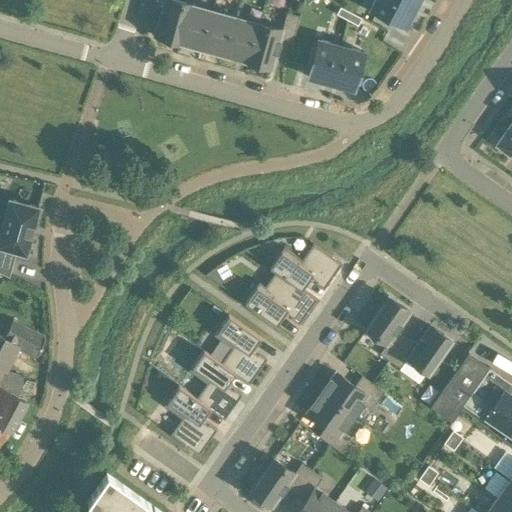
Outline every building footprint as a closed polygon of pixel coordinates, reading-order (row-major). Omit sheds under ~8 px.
[(173,0),(164,0),(154,36),(178,43),(189,4),(173,0)] [(402,0),(374,0),(370,9),(404,27),(415,6),(402,0)] [(189,4),(178,43),(201,49),(212,11),(189,4)] [(340,8),(336,15),(347,20),(351,13),(340,8)] [(212,11),(201,49),(225,56),(235,17),(212,11)] [(258,24),(248,62),(272,69),(279,41),(292,45),(299,16),(286,13),(282,31),(258,24)] [(351,13),(347,20),(358,26),(362,19),(351,13)] [(235,17),(225,56),(248,62),(258,24),(235,17)] [(318,40),(307,77),(330,83),(341,46),(318,40)] [(341,46),(330,83),(353,90),(363,53),(341,46)] [(511,125),(499,144),(510,151),(507,155),(511,158),(511,125)] [(26,253),(31,235),(33,227),(38,209),(39,207),(38,207),(37,207),(10,200),(10,199),(9,199),(8,201),(9,201),(0,231),(0,232),(0,273),(9,277),(16,251),(24,254),(26,254),(26,253)] [(323,289),(341,264),(313,244),(301,260),(284,247),(269,268),(275,272),(301,290),(302,289),(308,280),(310,278),(316,282),(315,283),(323,289)] [(220,279),(214,268),(204,275),(215,282),(220,279)] [(317,299),(302,289),(301,290),(275,272),(265,287),(259,282),(244,303),(276,325),(283,315),(285,313),(291,317),(290,318),(290,319),(298,325),(317,299)] [(390,361),(406,338),(396,331),(409,312),(388,297),(365,330),(386,344),(379,354),(390,361)] [(221,312),(214,306),(211,310),(218,316),(221,312)] [(234,374),(249,385),(267,359),(258,353),(257,355),(251,350),(260,338),(228,315),(214,336),(232,348),(221,363),(235,373),(234,374)] [(12,322),(8,329),(0,324),(0,386),(28,402),(35,384),(2,370),(14,346),(37,356),(45,338),(12,322)] [(406,338),(390,361),(400,368),(407,359),(428,373),(451,340),(429,326),(416,345),(406,338)] [(232,390),(226,386),(228,383),(234,374),(235,373),(221,363),(203,350),(189,371),(207,383),(196,398),(210,408),(209,409),(224,420),(242,394),(233,388),(232,390)] [(459,366),(430,407),(451,422),(463,406),(511,439),(511,383),(489,367),(480,380),(459,366)] [(321,392),(353,416),(367,396),(377,403),(384,392),(361,376),(354,386),(335,372),(321,392)] [(0,444),(10,434),(27,404),(28,402),(0,386),(0,444)] [(203,419),(209,409),(210,408),(196,398),(178,386),(164,406),(182,419),(170,435),(199,455),(217,430),(208,424),(208,423),(207,425),(201,421),(203,419)] [(353,416),(321,392),(306,413),(326,427),(318,437),(341,453),(349,443),(339,436),(353,416)] [(463,438),(453,431),(448,437),(458,444),(463,438)] [(453,451),(458,444),(448,437),(443,444),(444,444),(453,451)] [(274,459),(251,491),(272,506),(285,487),(295,494),(312,471),(301,463),(294,473),(274,459)] [(438,473),(428,466),(423,472),(433,479),(438,473)] [(322,478),(312,471),(295,494),(305,501),(297,511),(327,511),(335,502),(315,488),(322,478)] [(429,486),(433,479),(423,472),(419,479),(429,486)] [(95,511),(160,511),(106,474),(86,502),(97,510),(95,511)] [(387,488),(373,478),(364,491),(377,501),(387,488)] [(511,482),(509,481),(497,498),(511,508),(511,482)] [(511,511),(511,508),(497,498),(487,511),(511,511)] [(357,511),(349,511),(335,502),(327,511),(369,511),(362,506),(357,511)]
